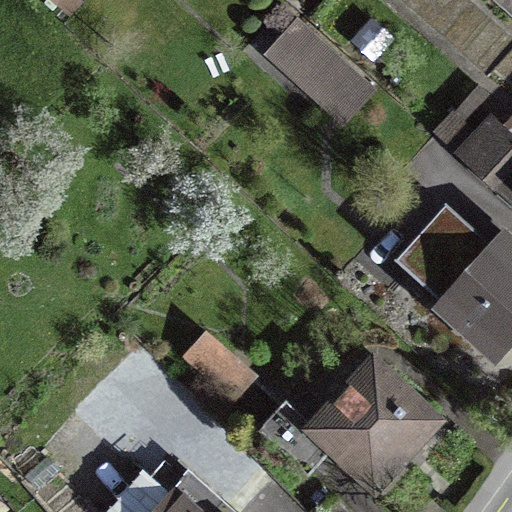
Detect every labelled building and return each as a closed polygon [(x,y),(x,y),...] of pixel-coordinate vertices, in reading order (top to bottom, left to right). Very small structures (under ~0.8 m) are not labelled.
[(338,110),(359,88),(332,63),(312,86),(338,110)] [(485,181),(511,151),(511,138),(495,123),(462,158),(485,181)] [(494,247),(446,204),(396,260),(499,354),(511,339),(511,238),(506,234),(494,247)] [(379,493),(439,421),(374,361),(311,429),(284,405),(261,431),(306,473),(329,447),(379,493)] [(183,415),(151,449),(202,498),(234,463),(183,415)] [(198,511),(174,490),(153,511),(198,511)]
